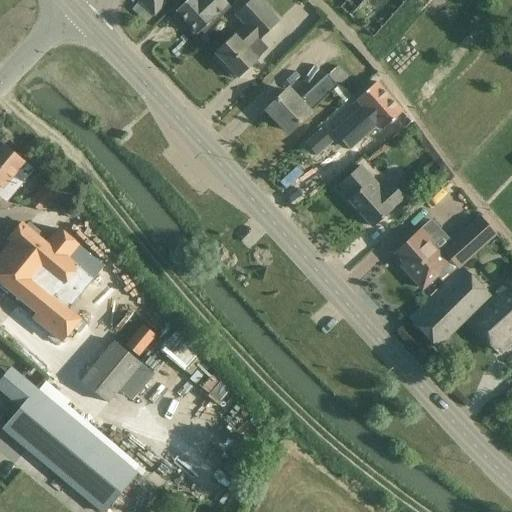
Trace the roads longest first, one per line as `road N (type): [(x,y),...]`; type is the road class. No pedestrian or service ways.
road 1 (secondary): [(511,475),(72,4)]
road 2 (residential): [(309,0),(407,101),(511,246)]
